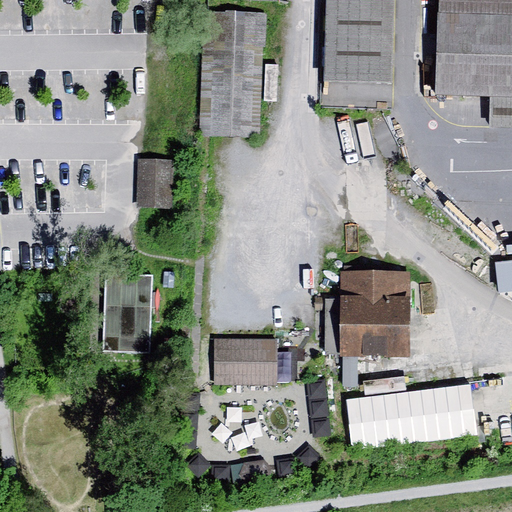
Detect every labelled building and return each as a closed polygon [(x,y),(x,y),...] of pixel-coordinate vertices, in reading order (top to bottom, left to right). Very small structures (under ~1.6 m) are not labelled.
[(394,0),(327,0),(325,81),(392,83),(394,0)] [(511,0),(435,0),(436,10),(511,12),(511,0)] [(511,12),(436,10),(432,98),(511,100),(511,12)] [(265,18),(205,16),(201,145),(261,147),(265,18)] [(168,166),(139,166),(139,207),(167,207),(168,166)] [(411,273),(342,273),(342,357),(410,357),(411,273)] [(149,361),(150,281),(103,281),(102,360),(149,361)] [(276,340),(215,339),(214,385),(276,386),(276,340)] [(472,384),(347,400),(354,452),(478,437),(472,384)]
